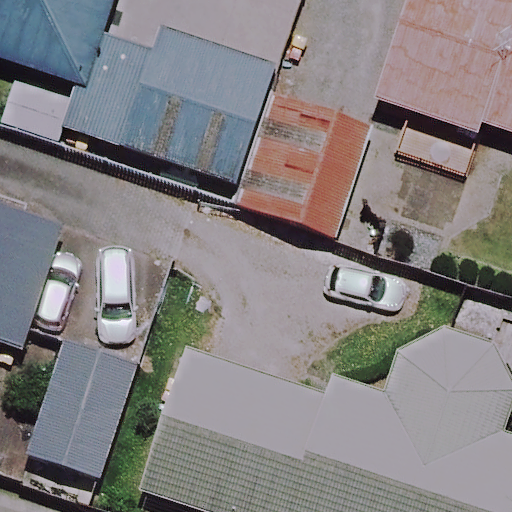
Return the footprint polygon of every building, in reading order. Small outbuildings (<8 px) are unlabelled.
[(146,56),(100,40),(113,0),(0,0),(0,62),(25,71),(5,129),(62,149),(67,134),(236,193),(228,216),(328,251),(363,149),(269,116),(283,76),(154,31),(146,56)] [(511,0),(423,0),(385,109),(481,142),(485,130),(511,139),(511,0)] [(0,347),(26,356),(40,315),(126,343),(153,261),(67,232),(0,210),(0,347)] [(511,368),(417,338),(398,399),(334,378),(325,404),(186,359),(141,497),(187,511),(511,511),(511,442),(503,439),(511,411),(511,368)] [(127,367),(73,350),(37,467),(90,484),(127,367)]
